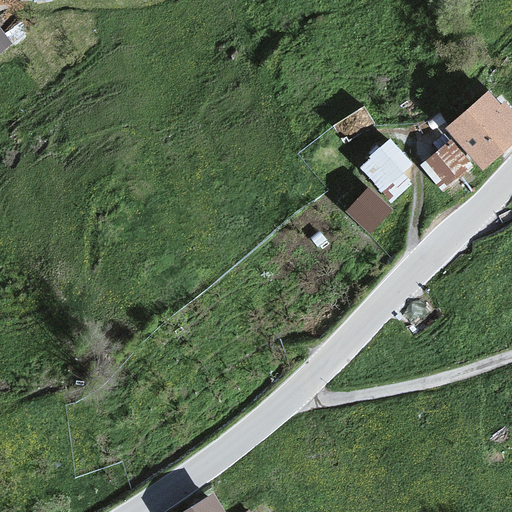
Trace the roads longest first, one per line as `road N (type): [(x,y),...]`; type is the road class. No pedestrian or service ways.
road 1 (unclassified): [(139,511),(242,441),(511,175)]
road 2 (track): [(157,0),(126,9),(0,10)]
